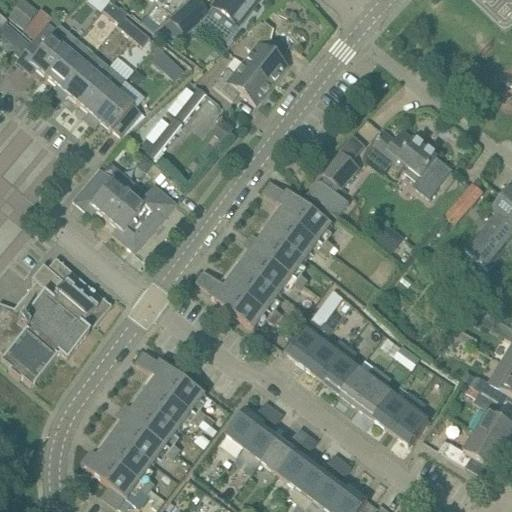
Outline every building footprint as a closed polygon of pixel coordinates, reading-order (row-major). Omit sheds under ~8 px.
[(148,0),(156,6),(142,26),(153,35),(169,23),(193,0),(148,0)] [(194,0),(193,0),(169,23),(183,39),(209,16),(194,0)] [(259,0),(218,0),(212,9),(237,29),(259,0)] [(22,1),(7,20),(23,32),(38,13),(22,1)] [(118,26),(124,19),(126,16),(119,10),(119,11),(110,3),(102,13),(111,20),(118,26)] [(22,35),(33,44),(47,26),(48,26),(51,22),(40,13),(22,35)] [(265,24),(274,31),(281,22),(272,15),(265,24)] [(140,32),(124,19),(118,26),(116,29),(123,35),(132,42),(140,32)] [(252,55),(243,65),(271,89),(287,70),(271,57),(278,48),(270,42),(273,32),(264,25),(244,49),(252,55)] [(0,38),(22,56),(30,47),(5,26),(0,32),(0,38)] [(35,71),(45,80),(77,43),(59,28),(54,32),(47,26),(33,44),(30,47),(22,56),(15,65),(30,77),(35,71)] [(149,40),(140,32),(132,42),(141,49),(149,40)] [(57,100),(93,56),(77,43),(45,80),(56,89),(51,95),(57,100)] [(153,64),(162,73),(172,63),(163,54),(153,64)] [(67,98),(77,107),(109,70),(93,56),(57,100),(62,104),(67,98)] [(117,59),(110,67),(124,80),(131,72),(117,59)] [(271,89),(243,65),(234,76),(226,70),(212,88),(232,105),(239,96),(255,109),(271,89)] [(83,122),(88,126),(115,94),(116,95),(125,83),(109,70),(77,107),(88,116),(83,122)] [(136,72),(128,81),(137,89),(145,80),(136,72)] [(175,119),(193,96),(186,91),(168,114),(175,119)] [(175,119),(183,125),(206,97),(197,91),(193,96),(175,119)] [(115,94),(88,126),(94,131),(99,125),(110,134),(111,133),(120,140),(140,115),(116,95),(115,94)] [(183,128),(174,121),(168,127),(153,146),(145,156),(154,164),(154,163),(161,154),(183,128)] [(222,121),(211,135),(222,144),(232,131),(222,121)] [(147,141),(153,146),(168,127),(162,122),(147,141)] [(395,144),(384,135),(366,158),(387,174),(391,169),(398,175),(404,168),(420,181),(414,189),(430,202),(445,183),(452,173),(437,162),(413,142),(410,146),(400,138),(395,144)] [(164,156),(161,154),(154,163),(157,165),(164,156)] [(360,171),(342,155),(323,176),(326,179),(321,185),(317,186),(307,199),(338,222),(349,206),(335,196),(339,190),(341,192),(360,171)] [(135,166),(144,174),(152,165),(143,157),(135,166)] [(162,174),(153,166),(145,176),(155,183),(162,174)] [(118,173),(110,181),(98,171),(82,191),(95,202),(84,214),(90,219),(96,213),(105,221),(127,195),(134,187),(118,173)] [(471,183),(446,219),(458,227),(482,191),(471,183)] [(283,212),(280,216),(299,231),(313,213),(288,194),(286,196),(271,186),(263,197),(283,212)] [(111,237),(116,241),(143,209),(143,210),(158,193),(152,188),(145,196),(134,187),(127,195),(105,221),(116,231),(111,237)] [(511,189),(491,215),(496,218),(466,255),(488,272),(511,241),(511,189)] [(143,209),(116,241),(135,257),(177,208),(158,193),(143,210),(143,209)] [(313,213),(299,231),(330,253),(334,248),(323,239),(332,227),(313,213)] [(267,233),(286,248),(299,231),(280,216),(267,233)] [(286,248),(306,263),(315,251),(326,259),(330,253),(299,231),(286,248)] [(267,233),(254,250),(274,265),(286,248),(267,233)] [(403,245),(388,233),(375,249),(390,261),(403,245)] [(286,248),(274,265),(304,288),(308,282),(297,274),(306,263),(286,248)] [(241,268),(261,282),(274,265),(254,250),(241,268)] [(13,312),(0,307),(0,356),(3,359),(0,362),(0,363),(10,371),(8,373),(19,382),(21,381),(31,389),(59,356),(66,362),(88,336),(88,335),(90,329),(93,330),(111,309),(55,262),(47,272),(43,268),(31,282),(35,286),(13,312)] [(261,282),(281,297),(289,285),(300,293),(304,288),(274,265),(261,282)] [(241,268),(228,285),(247,300),(261,282),(241,268)] [(351,284),(370,300),(379,290),(360,274),(351,284)] [(209,300),(234,318),(247,300),(228,285),(225,289),(205,275),(196,286),(211,297),(209,300)] [(261,282),(247,300),(278,323),(286,329),(290,323),(282,317),(272,309),(281,297),(261,282)] [(343,301),(333,294),(312,323),(322,331),(343,301)] [(247,300),(234,318),(254,333),(263,320),(275,328),(275,327),(278,323),(247,300)] [(473,318),(465,310),(445,330),(453,338),(473,318)] [(488,318),(480,313),(471,324),(478,329),(488,318)] [(489,317),(481,327),(511,344),(511,342),(511,331),(510,330),(489,317)] [(305,371),(324,345),(307,332),(287,358),(305,371)] [(305,371),(322,384),(349,349),(340,342),(333,352),(324,345),(305,371)] [(511,342),(499,364),(511,372),(511,342)] [(357,355),(349,349),(322,384),(340,397),(359,372),(350,365),(357,355)] [(156,381),(153,385),(173,400),(186,383),(161,364),(159,366),(145,355),(136,367),(156,381)] [(511,400),(511,372),(499,364),(487,385),(479,381),(479,382),(473,392),(480,396),(502,409),(509,398),(511,400)] [(340,397),(357,410),(384,375),(374,368),(367,378),(359,372),(340,397)] [(357,410),(375,423),(394,398),(384,391),(391,381),(384,375),(357,410)] [(206,397),(186,383),(173,400),(204,423),(207,418),(196,410),(206,397)] [(153,385),(140,402),(160,417),(173,400),(153,385)] [(473,393),(469,399),(476,403),(479,397),(473,393)] [(375,423),(392,437),(419,401),(409,394),(402,404),(394,398),(375,423)] [(502,409),(480,396),(476,403),(474,407),(488,415),(476,435),(506,452),(511,441),(511,428),(496,419),(502,409)] [(204,423),(173,400),(160,417),(180,432),(189,420),(200,428),(204,423)] [(426,407),(419,401),(392,437),(410,450),(428,424),(419,417),(426,407)] [(140,402),(127,420),(147,435),(160,417),(140,402)] [(267,422),(274,413),(265,406),(259,415),(267,422)] [(244,452),(261,429),(263,426),(246,413),(231,432),(226,439),(244,452)] [(283,419),(274,413),(267,422),(276,428),(283,419)] [(180,432),(160,417),(147,435),(177,457),(181,452),(171,444),(180,432)] [(127,420),(114,437),(134,452),(147,435),(127,420)] [(244,452),(261,465),(279,442),(261,429),(244,452)] [(302,447),(308,439),(300,432),(293,441),(302,447)] [(177,457),(147,435),(134,452),(154,467),(163,455),(173,463),(177,457)] [(493,473),(506,452),(476,435),(464,455),(450,447),(443,458),(465,471),(472,460),(493,473)] [(114,437),(101,455),(121,470),(134,452),(114,437)] [(317,445),(308,439),(302,447),(311,454),(317,445)] [(296,455),(279,442),(261,465),(278,478),(296,455)] [(154,467),(134,452),(121,470),(152,492),(155,487),(145,480),(154,467)] [(121,470),(101,455),(98,459),(92,455),(82,469),(107,488),(121,470)] [(278,478),(296,491),(313,468),(296,455),(278,478)] [(336,473),(343,465),(334,458),(328,467),(336,473)] [(352,471),(343,465),(336,473),(345,480),(352,471)] [(331,481),(313,468),(296,491),(289,501),(296,506),(298,508),(294,511),(307,511),(313,504),(331,481)] [(152,492),(121,470),(107,488),(110,490),(102,501),(116,511),(118,511),(136,489),(148,498),(152,492)] [(331,481),(313,504),(323,511),(333,511),(348,495),(347,493),(331,481)] [(351,491),(348,495),(333,511),(362,511),(368,505),(351,491)] [(156,511),(158,511),(164,504),(165,503),(160,499),(152,492),(148,498),(149,499),(156,504),(152,509),(156,511)] [(128,511),(132,507),(126,502),(118,511),(128,511)]
